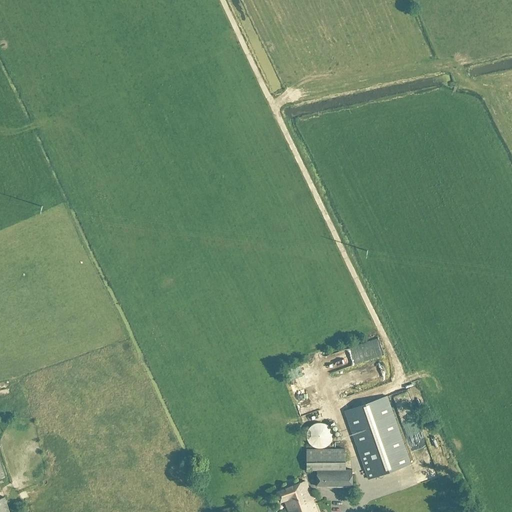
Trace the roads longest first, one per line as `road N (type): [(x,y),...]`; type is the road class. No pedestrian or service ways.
road 1 (track): [(222,0),(383,335)]
road 2 (track): [(273,107),(458,66)]
